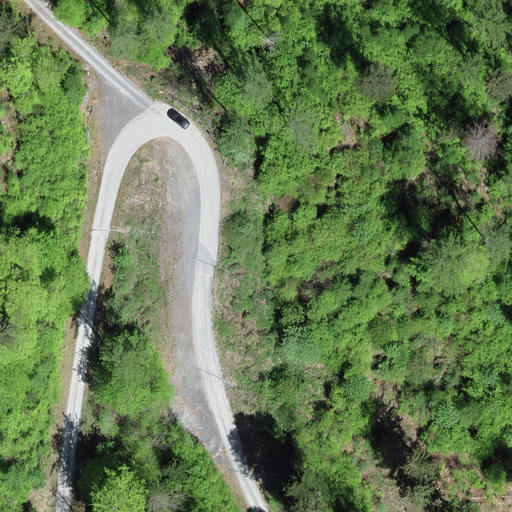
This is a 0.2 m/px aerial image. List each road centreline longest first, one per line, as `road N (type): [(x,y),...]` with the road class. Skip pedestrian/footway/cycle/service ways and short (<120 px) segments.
road 1 (track): [(149,118),(181,126),(202,168),(191,256),(203,355),(261,511)]
road 2 (track): [(64,511),(128,136),(149,118)]
road 3 (track): [(36,0),(149,118)]
